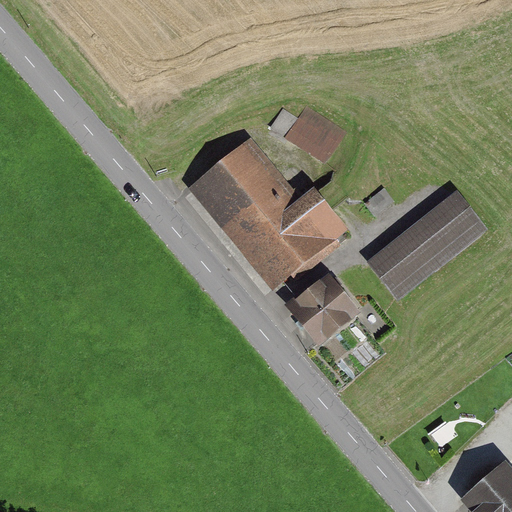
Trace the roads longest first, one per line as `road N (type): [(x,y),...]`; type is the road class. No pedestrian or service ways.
road 1 (tertiary): [(0,27),(415,511)]
road 2 (track): [(153,205),(209,153),(257,132),(323,192),(352,234),(345,249),(253,322)]
road 3 (track): [(511,428),(412,508)]
